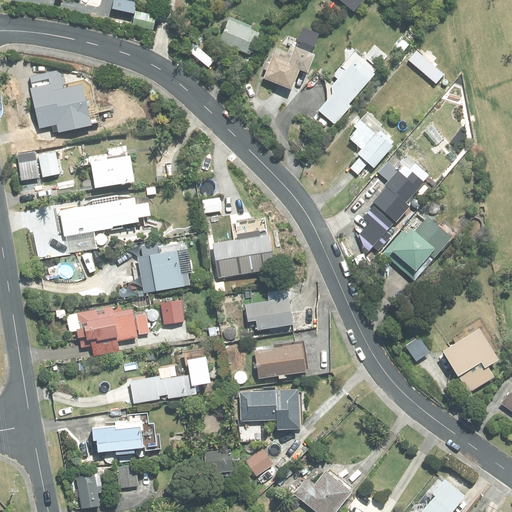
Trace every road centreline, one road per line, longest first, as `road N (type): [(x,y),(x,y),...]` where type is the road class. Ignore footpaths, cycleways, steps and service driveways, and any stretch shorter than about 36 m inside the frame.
road 1 (residential): [(0,30),(108,48),(162,70),(206,107),(303,208),(375,361),(401,391),(511,474)]
road 2 (residential): [(31,421),(0,235)]
